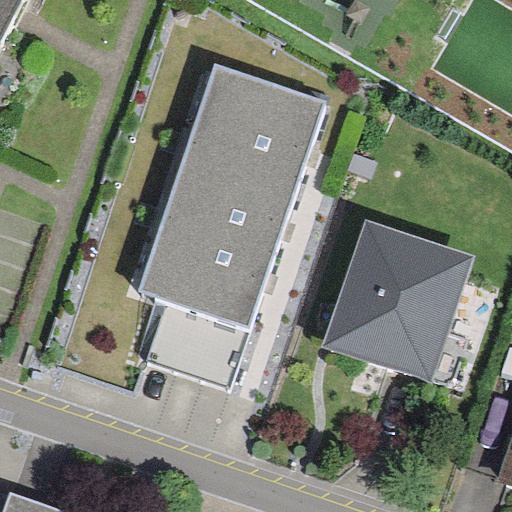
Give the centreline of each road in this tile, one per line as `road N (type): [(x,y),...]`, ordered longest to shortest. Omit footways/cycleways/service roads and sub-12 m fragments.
road 1 (residential): [(0,400),(323,511)]
road 2 (unknown): [(304,217),(216,475)]
